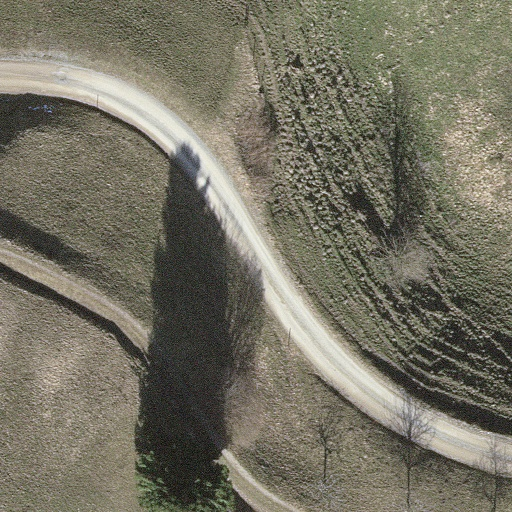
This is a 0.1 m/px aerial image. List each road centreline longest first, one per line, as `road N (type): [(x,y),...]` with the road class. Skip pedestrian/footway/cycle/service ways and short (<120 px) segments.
road 1 (residential): [(0,83),(108,96),(175,132),(314,346),(407,424),(511,461)]
road 2 (track): [(0,264),(87,295),(157,348),(203,425),(263,502),(281,511)]
